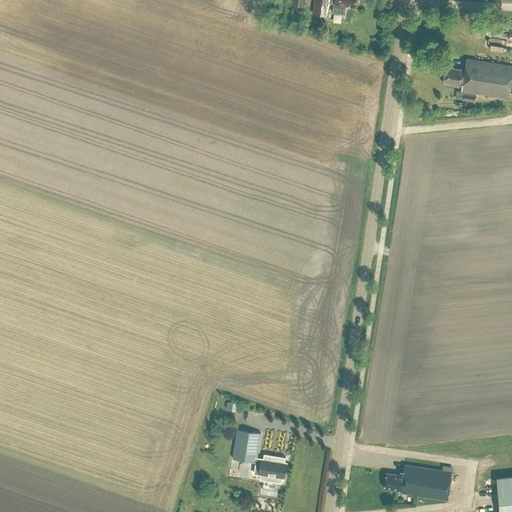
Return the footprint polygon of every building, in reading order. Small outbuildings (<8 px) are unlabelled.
[(356,0),(314,0),(313,14),(327,16),(330,2),(355,7),(356,0)] [(511,74),(511,65),(466,58),(465,69),(446,66),(443,82),(462,85),(461,90),(465,91),(464,100),(475,101),(476,93),(508,98),(511,74)] [(264,453),(263,458),(257,457),(261,432),(238,428),(233,458),(256,462),(254,473),(261,474),(260,478),(260,479),(282,482),(281,482),(282,477),(284,478),(287,462),(285,462),(285,457),(286,457),(264,453)] [(452,471),(404,464),(402,474),(386,472),(384,487),(400,490),(400,492),(448,499),(452,471)] [(511,511),(511,474),(496,476),(499,511),(511,511)]
